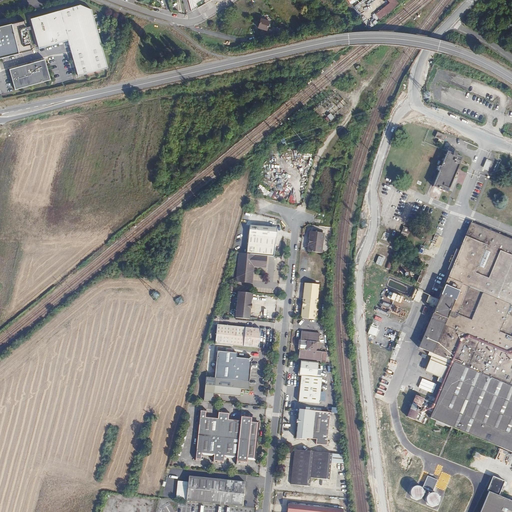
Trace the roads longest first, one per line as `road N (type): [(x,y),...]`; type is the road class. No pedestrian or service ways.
road 1 (secondary): [(0,116),(331,40)]
road 2 (residential): [(265,511),(295,217),(264,206)]
road 3 (unknown): [(270,470),(193,461),(189,440),(199,402),(276,407)]
road 4 (residential): [(450,20),(420,64),(418,105),(511,148)]
road 5 (track): [(163,285),(131,278),(99,285),(0,368)]
road 6 (secondary): [(511,79),(428,42),(331,40)]
road 7 (track): [(295,217),(318,153),(360,91)]
road 8 (unknown): [(268,482),(181,470),(174,511)]
road 9 (residential): [(231,0),(185,24),(118,0)]
